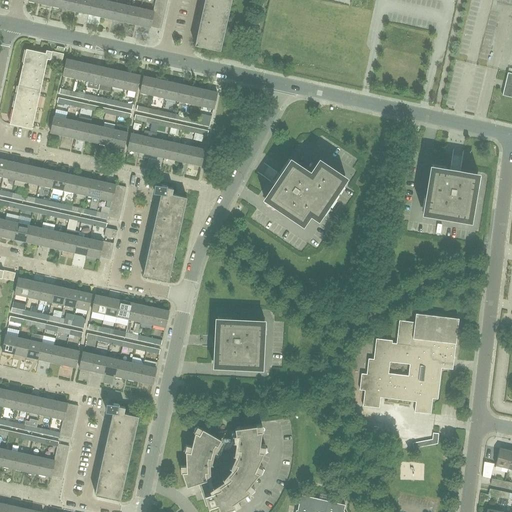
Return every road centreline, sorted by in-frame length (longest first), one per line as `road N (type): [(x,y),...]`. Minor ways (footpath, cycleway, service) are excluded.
road 1 (tertiary): [(9,23),(288,86)]
road 2 (residential): [(511,142),(478,421)]
road 3 (residential): [(184,295),(209,228),(288,86)]
road 4 (tertiary): [(511,136),(288,86)]
road 5 (residential): [(137,511),(184,295)]
